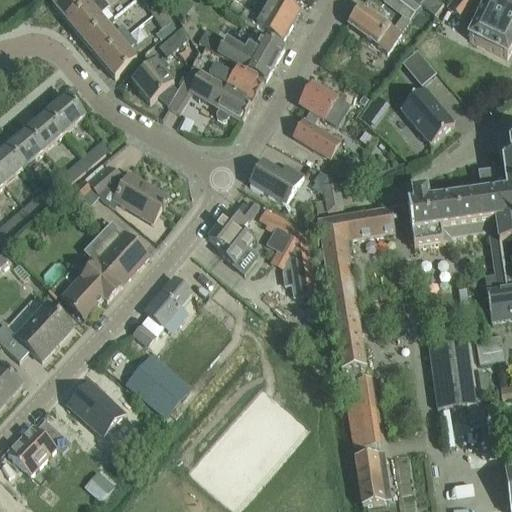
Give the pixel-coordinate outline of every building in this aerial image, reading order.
[(68,27),(99,0),(61,0),(52,8),(68,27)] [(83,45),(113,20),(107,12),(109,10),(99,0),(68,27),(83,45)] [(140,0),(153,19),(163,12),(155,0),(140,0)] [(408,24),(421,10),(408,0),(385,0),(382,4),(408,24)] [(434,20),(443,8),(433,0),(408,0),(421,9),(434,20)] [(464,24),(483,0),(458,0),(449,12),(464,24)] [(507,62),(511,50),(511,9),(492,0),(489,0),(468,42),(507,62)] [(283,44),(300,16),(274,1),(261,23),(245,14),(246,13),(234,5),(230,13),(241,20),(241,21),(245,24),(256,31),(257,29),(283,44)] [(387,57),(401,38),(361,9),(347,29),(387,57)] [(160,44),(175,31),(163,12),(153,19),(161,32),(154,37),(160,44)] [(113,20),(83,45),(99,64),(130,38),(113,20)] [(166,63),(190,43),(182,32),(157,53),(166,63)] [(284,52),(255,35),(244,54),(207,34),(199,47),(266,84),(284,52)] [(115,83),(130,70),(137,64),(127,53),(136,45),(130,38),(99,64),(115,83)] [(417,57),(403,69),(421,90),(435,78),(417,57)] [(233,81),(198,61),(192,72),(200,76),(253,107),(264,88),(238,73),(233,81)] [(149,108),(164,95),(173,87),(163,76),(168,72),(161,63),(132,88),(149,108)] [(242,126),(253,107),(200,76),(192,72),(182,89),(217,109),(216,111),(218,113),(215,118),(217,122),(222,126),(226,125),(229,119),(242,126)] [(303,125),(293,141),(330,164),(340,147),(313,131),(316,126),(319,122),(324,125),(328,119),(339,126),(349,110),(338,103),(329,97),(315,89),(312,87),(298,109),(309,116),(307,121),(304,125),(303,125)] [(400,114),(430,149),(454,128),(424,93),(400,114)] [(65,138),(69,134),(85,121),(67,101),(47,118),(65,138)] [(45,155),(65,138),(47,118),(27,135),(45,155)] [(188,136),(194,127),(186,123),(181,132),(188,136)] [(25,172),(45,155),(27,135),(7,152),(25,172)] [(99,148),(84,160),(91,170),(107,157),(99,148)] [(511,149),(499,151),(501,167),(503,167),(504,173),(511,226),(496,228),(497,237),(489,238),(495,280),(485,282),(488,298),(487,298),(490,320),(491,320),(492,324),(511,321),(511,149)] [(0,183),(5,189),(25,172),(7,152),(0,157),(0,183)] [(335,163),(327,176),(340,184),(348,171),(335,163)] [(79,165),(64,177),(71,187),(87,174),(79,165)] [(282,178),(263,167),(249,189),(285,212),(303,182),(286,172),(282,178)] [(106,174),(101,169),(84,183),(99,200),(123,182),(108,173),(106,174)] [(511,226),(504,173),(478,177),(482,201),(428,208),(427,195),(412,197),(414,210),(408,211),(414,253),(452,247),(451,243),(489,238),(497,237),(496,228),(511,226)] [(163,213),(165,210),(164,209),(168,202),(129,179),(113,205),(152,228),(162,213),(163,213)] [(59,181),(43,194),(51,204),(67,191),(59,181)] [(327,216),(342,214),(338,187),(331,188),(325,189),(323,190),(327,216)] [(77,191),(72,195),(82,206),(87,201),(77,191)] [(39,198),(23,211),(31,221),(47,208),(39,198)] [(230,213),(208,242),(221,252),(217,257),(233,270),(244,256),(252,246),(251,246),(253,242),(246,236),(242,233),(247,227),(253,220),(259,213),(250,205),(245,213),(239,220),(230,213)] [(342,375),(366,371),(359,325),(360,325),(347,248),(395,240),(391,214),(318,226),(335,329),(334,329),(342,375)] [(19,215),(4,228),(11,238),(27,225),(19,215)] [(270,216),(265,228),(265,232),(273,236),(266,249),(278,255),(272,266),(284,272),(296,251),(308,247),(301,232),(286,224),(270,216)] [(106,306),(149,261),(113,227),(84,257),(96,268),(83,282),(82,280),(61,302),(84,324),(103,303),(106,306)] [(173,283),(145,316),(151,321),(163,332),(171,339),(189,318),(181,312),(191,299),(188,296),(173,283)] [(16,341),(4,330),(0,326),(0,349),(4,354),(19,367),(30,355),(41,366),(73,333),(58,319),(46,308),(16,341)] [(151,321),(142,331),(134,341),(146,351),(155,341),(163,332),(151,321)] [(479,368),(505,365),(502,339),(476,343),(479,368)] [(466,344),(429,349),(430,363),(437,414),(442,413),(460,411),(475,409),(466,344)] [(126,368),(137,353),(128,346),(117,361),(126,368)] [(395,367),(412,365),(411,355),(394,356),(395,367)] [(152,394),(163,382),(138,359),(126,371),(152,394)] [(0,411),(22,388),(0,367),(0,411)] [(353,453),(354,453),(381,449),(372,384),(344,388),(353,453)] [(88,389),(67,412),(103,444),(124,420),(88,389)] [(165,412),(172,404),(157,391),(150,398),(165,412)] [(55,453),(47,446),(57,435),(45,424),(36,435),(33,432),(7,459),(21,473),(30,481),(55,453)] [(510,451),(508,434),(483,438),(485,455),(510,451)] [(363,511),(384,508),(377,460),(356,463),(363,511)] [(98,478),(86,492),(101,505),(113,491),(98,478)]
